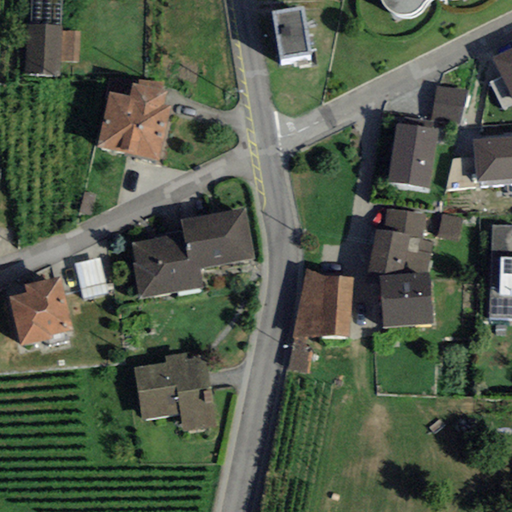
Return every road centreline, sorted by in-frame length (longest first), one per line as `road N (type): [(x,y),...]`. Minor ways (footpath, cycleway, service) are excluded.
road 1 (residential): [(234,511),(276,310),(279,253),(262,152)]
road 2 (unknown): [(370,96),(353,234),(366,303),(363,384)]
road 3 (residential): [(262,152),(0,269)]
road 4 (residential): [(262,152),(511,24)]
road 5 (residential): [(262,152),(239,0)]
